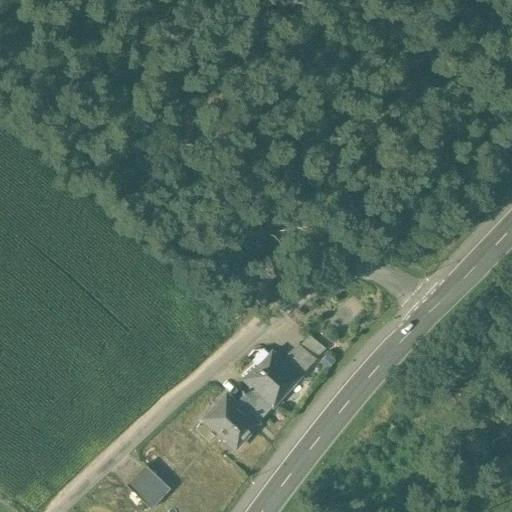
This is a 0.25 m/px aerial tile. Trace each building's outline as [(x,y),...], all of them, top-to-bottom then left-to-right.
[(314,341),(302,354),(318,368),(330,356),(314,341)] [(302,354),(285,372),(303,388),(320,370),(318,368),(302,354)] [(274,361),(261,375),(258,372),(245,386),(253,393),(252,394),(255,398),(249,405),(247,402),(245,404),(248,406),(240,415),(261,434),(260,433),(276,416),(277,417),(303,388),(285,372),(274,361)] [(240,415),(230,406),(208,430),(219,440),(218,440),(222,443),(228,449),(229,448),(233,453),(234,454),(234,456),(236,458),(237,458),(239,459),(241,458),(242,458),(244,456),(244,454),(245,453),(245,452),(261,434),(240,415)] [(219,440),(208,430),(199,440),(213,453),(222,443),(218,440),(219,440)] [(161,511),(173,500),(150,478),(131,498),(145,511),(161,511)]
